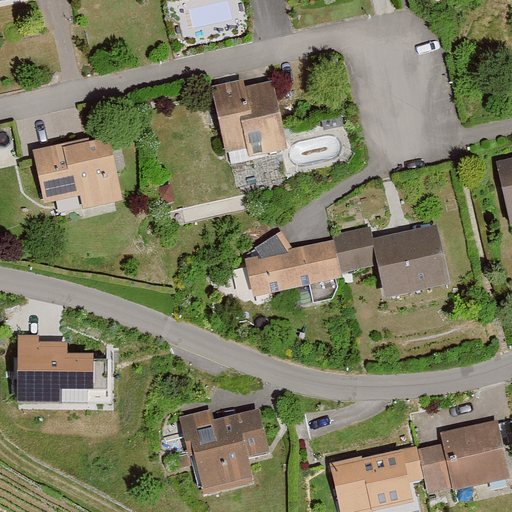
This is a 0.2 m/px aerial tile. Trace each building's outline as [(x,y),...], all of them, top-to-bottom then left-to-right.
[(226,140),(248,135),(250,145),(261,142),(263,152),(283,148),(272,99),(244,105),(240,86),(216,91),(226,140)] [(112,174),(106,144),(36,160),(45,201),(92,191),(95,204),(120,198),(115,173),(112,174)] [(511,163),(502,166),(511,207),(511,163)] [(369,234),(333,242),(334,246),(337,256),(372,248),(369,234)] [(377,247),(387,294),(446,281),(436,234),(377,247)] [(249,265),(255,294),(280,288),(282,292),(293,286),(294,285),(299,307),(332,299),(337,286),(335,276),(341,275),(337,256),(334,246),(287,256),(276,238),(256,250),(263,262),(249,265)] [(39,335),(18,335),(18,402),(107,403),(107,359),(93,359),(93,353),(67,353),(67,342),(39,342),(39,335)] [(216,387),(184,367),(177,379),(208,399),(216,387)] [(212,430),(209,416),(182,422),(186,437),(191,435),(201,475),(203,475),(206,487),(247,477),(242,455),(266,449),(258,419),(212,430)] [(456,489),(507,478),(496,426),(445,438),(447,449),(433,452),(433,450),(418,453),(425,483),(453,477),(456,489)] [(358,511),(409,499),(400,458),(361,467),(360,465),(333,471),(338,490),(353,486),(358,511)]
